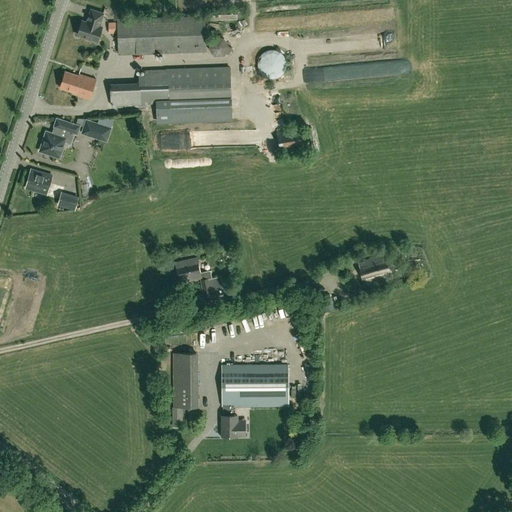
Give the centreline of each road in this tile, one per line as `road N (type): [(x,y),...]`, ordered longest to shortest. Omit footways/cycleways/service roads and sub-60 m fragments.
road 1 (unknown): [(29,107),(92,103),(112,71),(125,66),(227,61),(241,78),(259,137)]
road 2 (unknown): [(129,511),(199,438),(212,351),(264,331)]
road 3 (unclassified): [(0,196),(64,0)]
